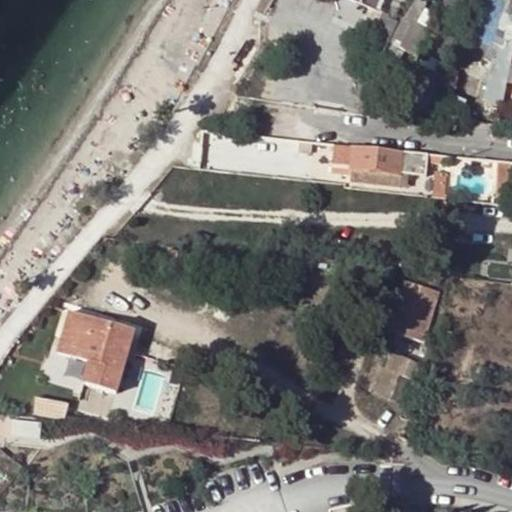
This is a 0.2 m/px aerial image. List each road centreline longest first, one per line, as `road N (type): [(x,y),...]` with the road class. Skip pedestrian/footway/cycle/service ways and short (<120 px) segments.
road 1 (unclassified): [(188,107),(511,143)]
road 2 (unclassified): [(313,511),(391,483),(511,494)]
